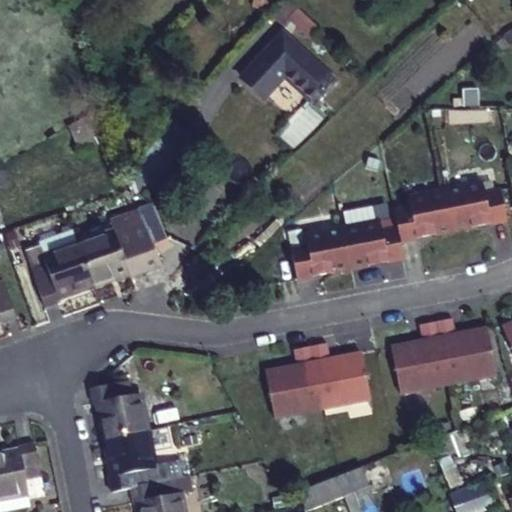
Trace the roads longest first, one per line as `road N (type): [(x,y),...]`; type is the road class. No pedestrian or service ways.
road 1 (residential): [(44,362),(117,328),(222,334),(465,289),(511,272)]
road 2 (residential): [(81,511),(44,362)]
